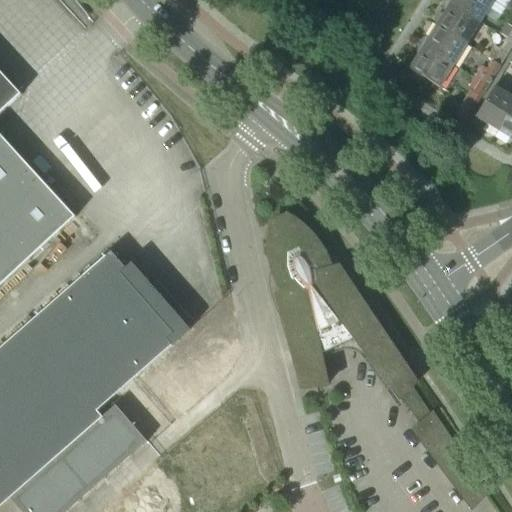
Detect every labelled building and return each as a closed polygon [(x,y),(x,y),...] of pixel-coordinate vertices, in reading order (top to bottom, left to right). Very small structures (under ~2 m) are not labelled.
[(489,0),(452,0),(449,5),(480,23),(493,2),(489,0)] [(433,22),(436,25),(466,44),(480,23),(449,5),(443,14),(438,13),(433,22)] [(507,38),(506,39),(511,43),(511,28),(506,24),(499,34),(507,38)] [(436,25),(423,47),(453,66),(466,44),(436,25)] [(487,57),(492,60),(500,66),(511,46),(511,43),(506,39),(499,50),(494,47),(487,57)] [(453,66),(423,47),(409,69),(440,88),(453,66)] [(482,67),(474,79),(487,87),(500,66),(492,60),(486,70),(482,67)] [(0,289),(74,222),(0,138),(0,114),(21,96),(0,73),(0,289)] [(487,87),(474,79),(469,88),(474,92),(473,94),(469,91),(455,114),(466,121),(487,87)] [(475,118),(497,132),(511,108),(511,99),(494,88),(475,118)] [(511,108),(497,132),(511,140),(511,108)] [(414,432),(471,510),(486,496),(432,415),(431,416),(413,389),(418,384),(341,267),(333,269),(325,253),(316,239),(305,228),(292,218),(273,226),(272,243),(273,258),(278,274),(285,291),(278,296),(304,389),(328,386),(321,354),(356,339),(401,400),(402,399),(421,425),(414,432)] [(0,497),(172,347),(166,341),(173,335),(119,274),(125,270),(110,253),(0,349),(0,497)] [(179,415),(207,391),(174,354),(128,396),(140,410),(159,393),(179,415)] [(67,511),(146,443),(114,407),(0,507),(0,511),(67,511)]
